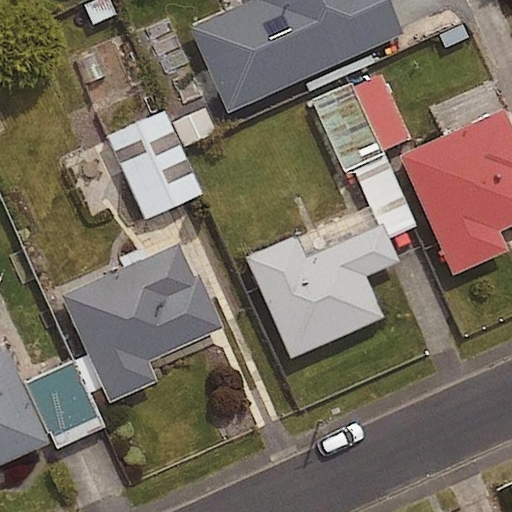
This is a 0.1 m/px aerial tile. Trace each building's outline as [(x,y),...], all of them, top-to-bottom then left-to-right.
[(222,111),(393,33),(378,0),(231,0),(182,23),(222,111)] [(341,80),(375,148),(402,135),(372,65),(341,80)] [(375,148),(341,80),(302,99),(335,167),(375,148)] [(196,189),(160,106),(103,131),(139,214),(196,189)] [(511,127),(504,111),(400,157),(454,276),(509,252),(500,233),(511,227),(511,127)] [(297,237),(246,260),(290,361),(386,319),(368,279),(400,264),(384,227),(307,260),(297,237)] [(177,245),(62,297),(110,403),(157,382),(149,364),(224,330),(200,277),(193,280),(177,245)] [(0,353),(0,467),(49,446),(8,350),(0,353)]
